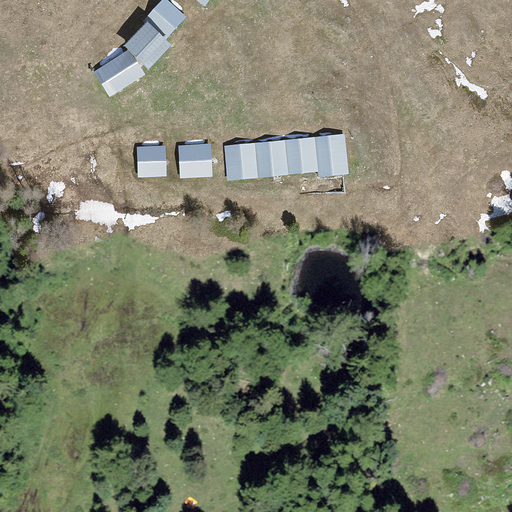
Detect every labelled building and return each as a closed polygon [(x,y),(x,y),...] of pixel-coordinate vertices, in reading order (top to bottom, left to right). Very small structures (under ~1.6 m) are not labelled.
[(186,18),(166,0),(163,0),(144,21),(165,40),(186,18)] [(148,27),(124,50),(148,74),(171,50),(148,27)] [(345,134),(315,137),(318,171),(318,177),(348,174),(345,134)] [(315,137),(224,146),(227,180),(318,171),(315,137)] [(210,145),(178,146),(179,179),(212,178),(210,145)] [(165,147),(136,147),(137,178),(166,177),(165,147)]
